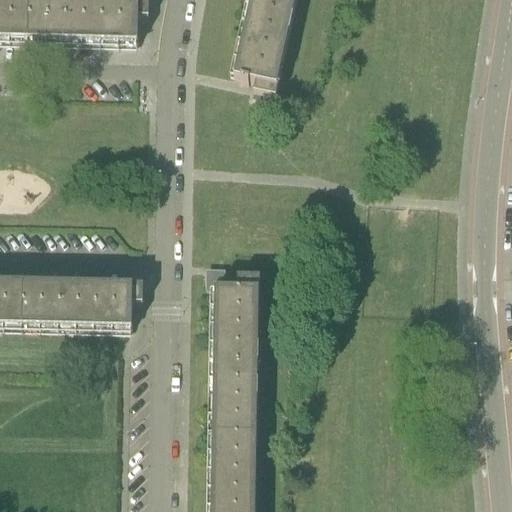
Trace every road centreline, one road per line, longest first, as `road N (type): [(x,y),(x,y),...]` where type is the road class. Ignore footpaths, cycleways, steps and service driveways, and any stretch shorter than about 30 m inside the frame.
road 1 (unclassified): [(503,511),(484,293),(489,159),(506,35)]
road 2 (residential): [(163,511),(168,270)]
road 3 (residential): [(168,270),(169,78)]
road 4 (residential): [(0,74),(169,78)]
road 5 (residential): [(168,270),(0,267)]
